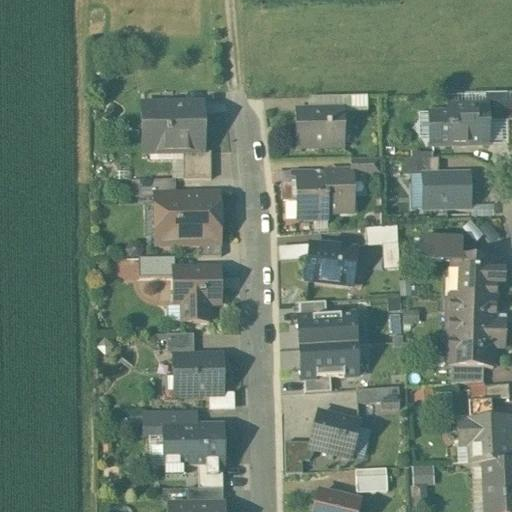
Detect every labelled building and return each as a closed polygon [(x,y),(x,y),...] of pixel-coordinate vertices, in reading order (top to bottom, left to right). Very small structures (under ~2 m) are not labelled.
[(507,122),(507,94),(485,95),(485,106),(487,106),(487,123),(507,122)] [(202,105),(146,106),(147,155),(182,154),(203,153),(202,105)] [(449,107),(449,114),(431,115),(431,148),(433,148),(433,145),(453,145),(453,147),(487,147),(487,123),(487,106),(485,106),(449,107)] [(344,148),(343,110),(296,110),(296,149),(344,148)] [(211,181),(210,153),(203,153),(182,154),(183,181),(211,181)] [(438,160),(402,160),(402,177),(422,177),(438,176),(438,160)] [(380,176),(380,161),(350,161),(350,174),(351,174),(351,177),(380,176)] [(314,172),(290,173),(290,185),(291,187),(297,187),(297,185),(314,184),(314,180),(314,172)] [(350,174),(324,174),(324,180),(325,180),(325,203),(327,203),(327,214),(328,214),(352,214),(351,177),(351,174),(350,174)] [(438,176),(422,177),(423,211),(469,210),(468,175),(438,176)] [(314,180),(314,184),(297,185),(297,187),(297,203),(297,221),(328,221),(328,214),(327,214),(327,203),(325,203),(325,180),(324,180),(314,180)] [(175,182),(139,182),(139,200),(159,199),(159,197),(175,197),(175,182)] [(291,187),(290,185),(281,185),(281,203),(297,203),(297,187),(291,187)] [(175,197),(159,197),(159,199),(159,246),(199,245),(218,245),(217,197),(175,197)] [(397,228),(365,230),(366,246),(397,244),(397,228)] [(474,242),(421,240),(420,254),(456,255),(456,261),(473,261),(474,242)] [(218,244),(218,245),(199,245),(199,259),(221,258),(220,244),(218,244)] [(356,251),(310,246),(306,282),(351,287),(356,251)] [(174,259),(138,260),(138,279),(172,279),(172,271),(174,271),(174,259)] [(473,261),(456,261),(454,301),(495,302),(496,286),(503,287),(503,274),(496,273),(497,262),(473,261)] [(174,271),(172,271),(172,279),(172,306),(181,306),(181,324),(209,324),(209,306),(219,306),(219,271),(174,271)] [(454,301),(453,314),(449,319),(448,338),(468,339),(468,335),(505,336),(505,324),(494,323),(495,302),(454,301)] [(358,308),(296,312),(298,344),(360,340),(358,308)] [(505,336),(468,335),(468,339),(448,338),(447,354),(452,359),(451,369),(482,370),(492,370),(493,348),(504,349),(505,336)] [(193,354),(193,336),(166,336),(167,355),(193,354)] [(360,340),(298,344),(301,381),(363,377),(360,340)] [(221,396),(220,358),(174,359),(174,379),(175,397),(221,396)] [(482,370),(451,369),(451,386),(482,384),(482,370)] [(175,397),(174,379),(161,379),(161,395),(165,399),(165,402),(175,402),(175,397)] [(508,387),(484,388),(485,401),(508,400),(508,387)] [(398,390),(355,392),(356,406),(380,405),(381,412),(399,411),(398,390)] [(491,402),(467,403),(469,424),(457,424),(457,441),(470,441),(471,465),(483,465),(511,463),(509,419),(492,420),(491,402)] [(193,429),(193,414),(164,414),(164,434),(175,434),(175,430),(193,429)] [(358,425),(318,415),(309,450),(350,460),(358,425)] [(222,469),(221,429),(193,429),(175,430),(175,434),(176,451),(180,451),(180,470),(222,469)] [(511,511),(511,463),(483,465),(485,511),(511,511)] [(414,468),(415,485),(436,484),(435,467),(414,468)] [(386,478),(355,480),(356,495),(386,493),(386,478)] [(222,507),(222,490),(186,491),(186,507),(222,507)] [(355,511),(358,503),(319,494),(314,511),(355,511)]
